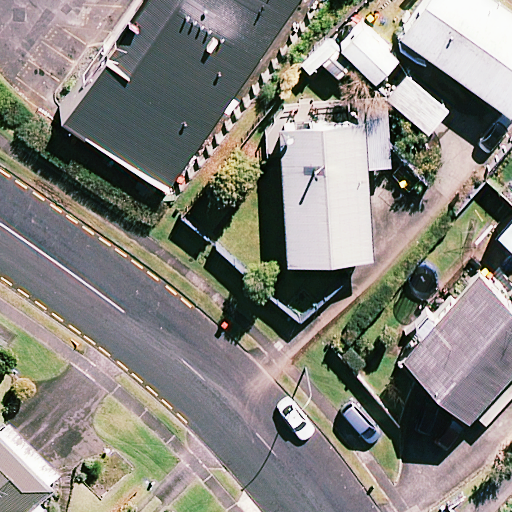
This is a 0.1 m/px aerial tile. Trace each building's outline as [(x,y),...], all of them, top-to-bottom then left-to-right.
[(63,105),(172,179),(295,0),(135,0),(102,47),(63,105)] [(511,100),(511,4),(505,0),(420,0),(401,27),(509,104),(511,100)] [(397,53),(361,17),(339,38),(376,74),(397,53)] [(452,105),(407,66),(385,91),(430,130),(452,105)] [(389,160),(387,110),(385,91),(363,93),(364,101),(281,107),(281,115),(288,253),(371,249),(367,161),(389,160)] [(511,386),(511,285),(481,258),(403,346),(484,418),(511,386)] [(32,511),(40,504),(32,496),(46,483),(42,479),(53,467),(3,416),(0,418),(0,511),(32,511)]
